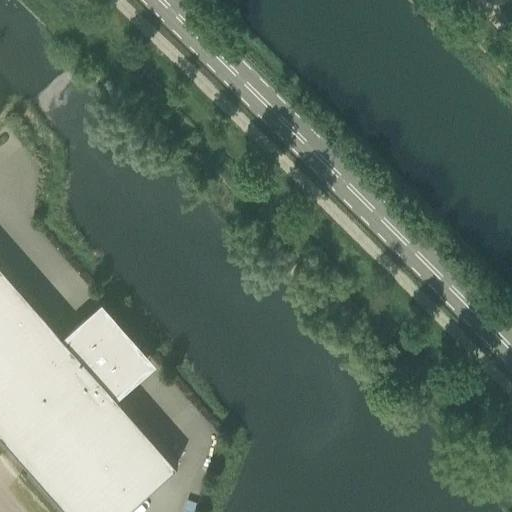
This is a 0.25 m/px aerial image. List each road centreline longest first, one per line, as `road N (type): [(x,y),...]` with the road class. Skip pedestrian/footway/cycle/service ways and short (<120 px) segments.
road 1 (primary): [(511,358),(158,0)]
road 2 (unknown): [(0,204),(87,308)]
